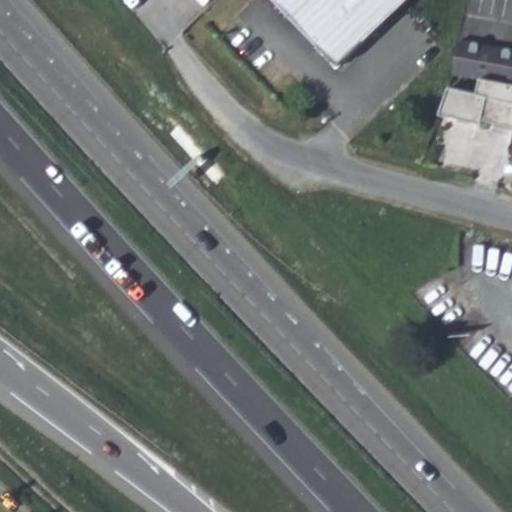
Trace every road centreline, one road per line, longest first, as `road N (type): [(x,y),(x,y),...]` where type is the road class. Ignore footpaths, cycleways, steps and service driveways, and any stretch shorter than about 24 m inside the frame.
road 1 (trunk): [(455,511),(0,30)]
road 2 (trunk): [(0,125),(358,511)]
road 3 (trunk): [(0,368),(188,511)]
